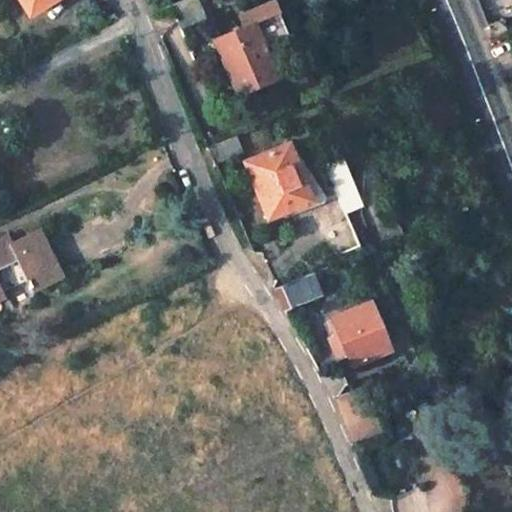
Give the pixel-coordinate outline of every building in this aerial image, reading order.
[(23,0),(31,13),(51,0),(23,0)] [(170,5),(168,0),(147,0),(153,12),(170,5)] [(180,0),(179,1),(189,22),(204,16),(197,0),(180,0)] [(291,39),(274,0),(270,0),(240,12),(246,26),(216,38),(240,94),(279,77),(267,50),(291,39)] [(237,134),(211,144),(218,162),(243,151),(237,134)] [(302,171),(291,143),(246,160),(252,174),(258,171),(264,185),(258,189),(269,218),(309,201),(298,173),(302,171)] [(252,174),(258,189),(264,185),(258,171),(252,174)] [(62,276),(40,228),(11,243),(3,247),(0,241),(0,294),(4,293),(0,285),(0,263),(17,256),(27,278),(25,280),(30,291),(62,276)] [(0,241),(3,247),(11,243),(7,235),(0,238),(0,241)] [(313,272),(316,279),(323,276),(320,269),(313,272)] [(284,307),(321,292),(316,279),(313,272),(274,288),(284,307)] [(352,365),(391,349),(372,301),(333,317),(339,333),(330,337),(337,357),(348,352),(352,365)]
